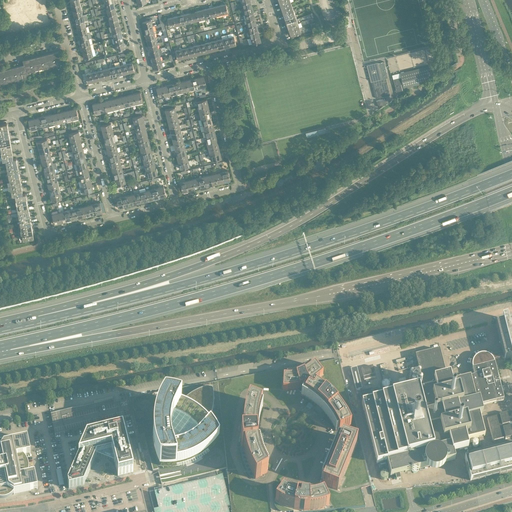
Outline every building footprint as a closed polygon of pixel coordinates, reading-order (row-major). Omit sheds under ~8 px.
[(34,0),(7,0),(12,20),(38,13),(34,0)] [(113,1),(105,3),(106,9),(115,7),(113,1)] [(226,4),(220,5),(222,14),(228,12),(226,4)] [(220,5),(214,7),(216,15),(222,14),(220,5)] [(214,7),(208,8),(210,17),(216,15),(214,7)] [(208,8),(202,10),(204,18),(210,17),(208,8)] [(81,9),(73,11),(74,17),(83,15),(81,9)] [(190,13),(185,14),(187,23),(193,21),(190,13)] [(185,14),(179,15),(181,24),(187,23),(185,14)] [(179,15),(173,17),(175,26),(181,24),(179,15)] [(167,18),(169,27),(175,26),(173,17),(167,18)] [(118,18),(109,20),(111,26),(119,24),(118,18)] [(142,21),(144,27),(152,25),(151,19),(142,21)] [(256,24),(248,26),(249,32),(258,30),(256,24)] [(86,26),(77,28),(78,34),(87,32),(86,26)] [(301,32),(299,27),(289,31),(290,35),(297,33),(301,32)] [(121,30),(112,32),(113,38),(122,36),(121,30)] [(154,31),(145,33),(147,39),(155,37),(154,31)] [(261,41),(259,35),(250,37),(252,44),(261,41)] [(122,36),(113,38),(115,44),(124,42),(122,36)] [(236,44),(234,36),(228,37),(230,46),(236,44)] [(155,37),(147,39),(148,45),(157,43),(155,37)] [(218,49),(216,40),(210,42),(212,50),(218,49)] [(124,42),(115,44),(116,50),(125,48),(124,42)] [(204,43),(199,45),(201,53),(207,52),(204,43)] [(90,44),(81,46),(83,52),(92,50),(90,44)] [(193,46),(187,47),(189,56),(195,55),(193,46)] [(187,47),(181,49),(183,58),(189,56),(187,47)] [(161,48),(158,48),(150,51),(151,56),(160,54),(162,54),(161,48)] [(181,49),(175,50),(177,59),(183,58),(181,49)] [(92,50),(83,52),(84,58),(93,56),(92,50)] [(29,78),(27,71),(61,63),(58,52),(52,53),(24,61),(26,67),(20,69),(20,66),(0,71),(0,82),(22,77),(23,79),(28,78),(29,78)] [(161,60),(152,62),(154,68),(163,66),(161,60)] [(135,63),(132,64),(132,62),(126,64),(128,72),(134,71),(134,70),(136,69),(135,63)] [(390,95),(386,78),(388,77),(384,62),(378,63),(377,62),(367,65),(370,79),(371,78),(372,81),(371,81),(375,98),(390,95)] [(126,64),(120,65),(122,74),(128,72),(126,64)] [(120,65),(114,67),(117,75),(122,74),(120,65)] [(429,65),(400,73),(402,82),(403,87),(418,84),(431,75),(429,65)] [(114,67),(109,68),(111,77),(117,75),(114,67)] [(103,70),(97,71),(99,80),(105,78),(103,70)] [(91,72),(85,74),(87,83),(93,81),(91,72)] [(206,85),(204,75),(198,77),(200,87),(206,85)] [(200,87),(198,77),(192,78),(194,89),(200,87)] [(192,78),(186,80),(188,90),(194,89),(192,78)] [(402,90),(399,78),(393,79),(396,91),(402,90)] [(186,80),(180,81),(183,91),(188,90),(186,80)] [(180,81),(174,83),(177,93),(183,91),(180,81)] [(174,83),(168,84),(171,94),(177,93),(174,83)] [(168,84),(162,86),(165,96),(171,94),(168,84)] [(158,97),(165,96),(162,86),(156,87),(158,97)] [(140,92),(134,93),(136,103),(142,102),(140,92)] [(134,93),(128,95),(130,105),(136,103),(134,93)] [(128,95),(122,96),(124,106),(130,105),(128,95)] [(122,96),(116,97),(118,108),(124,106),(122,96)] [(116,97),(110,99),(113,109),(118,108),(116,97)] [(110,99),(104,100),(107,111),(113,109),(110,99)] [(208,105),(207,99),(196,101),(198,107),(208,105)] [(386,105),(384,99),(376,101),(378,107),(386,105)] [(104,100),(98,102),(101,112),(107,111),(104,100)] [(94,114),(101,112),(98,102),(92,103),(94,114)] [(209,111),(208,105),(198,107),(199,113),(209,111)] [(165,109),(166,115),(176,113),(175,107),(165,109)] [(76,108),(70,109),(72,119),(78,118),(76,108)] [(70,109),(64,111),(66,121),(72,119),(70,109)] [(64,111),(58,112),(60,122),(66,121),(64,111)] [(211,117),(209,111),(199,113),(201,119),(211,117)] [(58,112),(52,114),(55,124),(60,122),(58,112)] [(176,113),(166,115),(168,121),(178,119),(176,113)] [(52,114),(46,115),(48,125),(55,124),(52,114)] [(46,115),(40,117),(42,127),(48,125),(46,115)] [(132,117),(134,123),(144,121),(142,115),(132,117)] [(40,117),(34,118),(37,128),(42,127),(40,117)] [(212,123),(211,117),(201,119),(202,125),(212,123)] [(31,130),(37,128),(34,118),(28,120),(31,130)] [(178,119),(168,121),(169,127),(179,125),(178,119)] [(144,121),(134,123),(135,129),(145,127),(144,121)] [(101,125),(102,131),(112,129),(111,123),(101,125)] [(214,129),(212,123),(202,125),(204,131),(214,129)] [(179,125),(169,127),(171,133),(181,131),(179,125)] [(145,127),(135,129),(137,135),(147,133),(145,127)] [(306,136),(326,131),(325,127),(305,132),(306,136)] [(112,129),(102,131),(104,137),(114,135),(112,129)] [(215,135),(214,129),(204,131),(205,137),(215,135)] [(68,133),(70,139),(80,137),(78,131),(68,133)] [(181,131),(171,133),(172,139),(182,136),(181,131)] [(147,133),(137,135),(138,141),(148,139),(147,133)] [(114,135),(104,137),(105,143),(115,141),(114,135)] [(217,140),(215,135),(205,137),(207,143),(217,140)] [(184,142),(182,136),(172,139),(174,145),(184,142)] [(80,137),(70,139),(71,145),(82,143),(80,137)] [(37,141),(38,147),(48,145),(47,139),(37,141)] [(148,139),(138,141),(140,147),(150,145),(148,139)] [(218,146),(217,140),(207,143),(208,149),(218,146)] [(115,141),(105,143),(107,149),(117,147),(115,141)] [(185,148),(184,142),(174,145),(175,151),(185,148)] [(82,143),(71,145),(73,151),(83,149),(82,143)] [(48,145),(38,147),(40,153),(50,151),(48,145)] [(150,145),(140,147),(141,153),(151,150),(150,145)] [(220,152),(218,146),(208,149),(210,155),(220,152)] [(117,147),(107,149),(108,155),(118,153),(117,147)] [(187,154),(185,148),(175,151),(177,157),(187,154)] [(83,149),(73,151),(74,157),(84,155),(83,149)] [(151,150),(141,153),(143,159),(153,156),(151,150)] [(50,151),(40,153),(41,159),(51,157),(50,151)] [(221,159),(220,152),(210,155),(211,161),(221,159)] [(118,153),(108,155),(109,161),(120,158),(118,153)] [(188,160),(187,154),(177,157),(178,163),(188,160)] [(84,155),(74,157),(76,163),(86,161),(84,155)] [(153,156),(143,159),(144,165),(154,162),(153,156)] [(51,157),(41,159),(43,165),(53,163),(51,157)] [(120,158),(109,161),(111,167),(121,164),(120,158)] [(190,166),(188,160),(178,163),(180,169),(190,166)] [(86,161),(76,163),(77,169),(87,167),(86,161)] [(154,162),(144,165),(146,171),(156,168),(154,162)] [(53,163),(43,165),(44,171),(54,169),(53,163)] [(121,164),(111,167),(112,173),(123,170),(121,164)] [(87,167),(77,169),(79,175),(89,172),(87,167)] [(156,168),(146,171),(147,177),(157,175),(156,168)] [(54,169),(44,171),(46,177),(56,174),(54,169)] [(123,170),(112,173),(114,179),(124,176),(123,170)] [(230,180),(227,170),(221,172),(224,182),(230,180)] [(89,172),(79,175),(80,181),(90,178),(89,172)] [(224,182),(221,172),(215,173),(218,183),(224,182)] [(218,183),(215,173),(209,175),(212,185),(218,183)] [(56,174),(46,177),(47,183),(57,180),(56,174)] [(212,185),(209,175),(204,176),(206,186),(212,185)] [(124,176),(114,179),(116,185),(126,182),(124,176)] [(206,186),(204,176),(198,178),(200,188),(206,186)] [(90,178),(80,181),(82,187),(92,184),(90,178)] [(200,188),(198,178),(192,179),(194,189),(200,188)] [(194,189),(192,179),(186,180),(188,190),(194,189)] [(57,180),(47,183),(49,189),(59,186),(57,180)] [(188,190),(186,180),(180,182),(182,192),(188,190)] [(92,184),(82,187),(83,193),(93,191),(92,184)] [(59,186),(49,189),(50,195),(60,192),(59,186)] [(163,186),(157,188),(160,198),(166,196),(163,186)] [(157,188),(151,189),(154,199),(160,198),(157,188)] [(151,189),(145,191),(148,201),(154,199),(151,189)] [(145,191),(140,192),(142,202),(148,201),(145,191)] [(60,192),(50,195),(52,201),(62,199),(60,192)] [(140,192),(134,193),(136,204),(142,202),(140,192)] [(134,193),(128,195),(130,205),(136,204),(134,193)] [(128,195),(122,196),(124,207),(130,205),(128,195)] [(118,208),(124,207),(122,196),(116,198),(118,208)] [(100,202),(93,204),(96,214),(102,212),(100,202)] [(93,204),(87,205),(90,215),(96,214),(93,204)] [(87,205),(82,206),(84,217),(90,215),(87,205)] [(82,206),(76,208),(78,218),(84,217),(82,206)] [(76,208),(70,209),(72,219),(78,218),(76,208)] [(70,209),(64,211),(66,221),(72,219),(70,209)] [(64,211),(58,212),(60,222),(66,221),(64,211)] [(54,224),(60,222),(58,212),(52,214),(54,224)] [(511,321),(507,323),(506,320),(501,321),(502,324),(495,326),(502,354),(498,355),(490,357),(489,357),(488,356),(487,356),(486,356),(485,355),(484,355),(483,355),(482,355),(481,355),(479,356),(478,356),(477,357),(476,357),(476,358),(475,358),(474,359),(474,360),(473,361),(473,362),(472,363),(472,364),(472,365),(472,366),(472,367),(472,368),(472,369),(474,377),(470,378),(470,377),(451,382),(450,375),(446,376),(439,350),(415,356),(423,389),(418,390),(418,389),(362,404),(377,464),(387,462),(390,476),(395,475),(396,480),(401,479),(399,474),(455,460),(453,452),(468,448),(466,441),(485,436),(479,414),(483,413),(481,406),(504,400),(494,363),(494,364),(494,363),(493,362),(499,360),(503,359),(504,361),(511,359),(511,362),(511,321)] [(389,379),(388,375),(385,362),(379,363),(383,380),(389,379)] [(286,378),(283,378),(282,390),(287,391),(291,390),(295,390),(300,389),(303,390),(301,395),(304,397),(306,398),(309,400),(312,402),(314,404),(317,406),(319,408),(319,409),(318,409),(318,410),(319,410),(319,411),(320,411),(320,410),(321,410),(321,411),(324,413),(326,415),(328,418),(329,420),(331,423),(333,426),(334,428),(336,431),(338,430),(339,432),(350,427),(349,423),(347,420),(345,417),(343,414),(341,411),(339,408),(337,405),(334,402),(332,399),(329,397),(327,394),(324,392),(321,390),(318,388),(315,385),(311,384),(314,382),(317,380),(320,377),(323,375),(314,366),(311,368),(310,366),(307,368),(304,370),(302,371),(299,373),(296,374),(292,375),(289,375),(286,375),(286,378)] [(364,381),(375,378),(373,366),(361,369),(364,381)] [(350,370),(356,391),(362,390),(356,368),(350,370)] [(386,381),(381,385),(385,390),(390,387),(386,381)] [(152,435),(159,467),(189,461),(209,449),(219,437),(219,436),(211,422),(192,444),(189,444),(180,449),(174,451),(175,455),(179,458),(173,456),(169,436),(176,411),(182,404),(187,406),(190,408),(193,409),(194,412),(200,414),(209,422),(215,402),(212,389),(201,391),(181,403),(162,398),(152,435)] [(261,405),(249,400),(247,404),(246,408),(245,412),(244,416),(243,421),(243,425),(242,429),(242,434),(241,434),(241,437),(241,441),(241,444),(242,447),(244,447),(244,451),(245,456),(246,460),(248,464),(249,468),(251,472),(253,476),(255,479),(267,473),(266,471),(268,470),(266,467),(265,464),(263,461),(262,458),(261,455),(260,451),(259,448),(259,445),(260,445),(260,440),(261,440),(261,439),(261,438),(260,438),(260,433),(258,433),(258,430),(258,427),(258,423),(259,420),(259,417),(260,413),(261,410),(262,407),(261,406),(261,405)] [(505,440),(511,437),(511,434),(510,427),(509,427),(509,425),(510,424),(507,414),(499,415),(499,416),(487,419),(493,442),(505,439),(505,440)] [(86,439),(84,445),(76,460),(69,479),(67,483),(69,489),(84,485),(92,464),(98,463),(99,464),(100,464),(100,463),(100,462),(105,461),(105,462),(106,462),(107,462),(107,461),(113,459),(118,477),(133,473),(122,430),(107,434),(107,435),(101,436),(101,435),(86,439)] [(149,457),(145,434),(139,435),(143,458),(149,457)] [(337,490),(356,443),(341,437),(339,440),(337,439),(329,458),(328,458),(327,458),(327,459),(327,460),(328,460),(328,461),(321,480),(323,481),(322,484),(337,490)] [(20,441),(3,444),(0,444),(0,500),(1,501),(3,501),(4,501),(5,501),(6,500),(7,500),(9,499),(10,498),(11,498),(12,497),(13,496),(14,495),(37,490),(37,489),(35,475),(34,475),(27,476),(28,474),(29,471),(29,469),(29,467),(28,464),(27,462),(26,460),(25,458),(23,456),(30,455),(30,454),(27,440),(27,439),(20,441)] [(511,446),(464,459),(470,481),(511,470),(511,446)] [(229,511),(228,507),(231,506),(223,474),(218,476),(217,471),(161,484),(163,490),(155,492),(159,507),(159,508),(159,509),(158,509),(155,510),(154,510),(154,511),(229,511)] [(287,491),(286,489),(285,491),(283,490),(275,501),(278,503),(281,504),(284,506),(287,507),(291,509),(294,510),(298,510),(301,511),(305,511),(308,511),(312,511),(315,510),(319,509),(322,508),(325,507),(328,506),(323,494),(321,494),(320,493),(318,494),(316,494),(314,495),(312,495),(309,496),(307,496),(305,496),(304,496),(304,495),(304,494),(303,494),(302,494),(301,494),(301,495),(300,495),(298,495),(296,494),(294,493),(291,493),(289,492),(287,491)]
